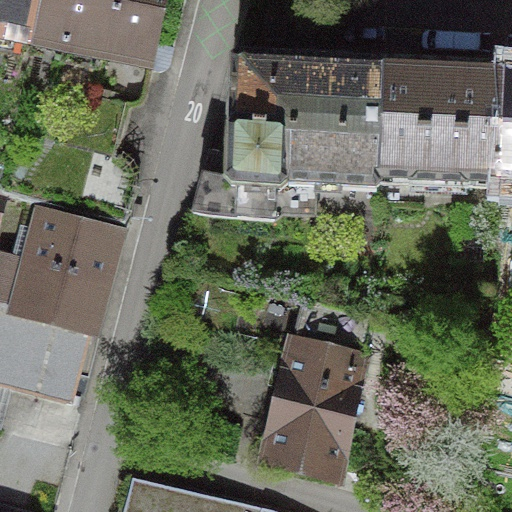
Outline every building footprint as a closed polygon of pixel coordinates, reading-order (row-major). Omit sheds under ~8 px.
[(29,44),(38,0),(0,0),(0,48),(21,53),(23,43),(29,44)] [(38,0),(29,44),(65,51),(63,61),(95,67),(97,59),(105,60),(106,56),(151,65),(164,0),(38,0)] [(296,59),(240,56),(232,64),(229,127),(228,127),(226,153),(210,149),(194,216),(201,217),(274,223),(283,216),(376,221),(378,186),(380,184),(380,183),(385,62),(379,62),(379,63),(352,61),(352,60),(324,59),(296,57),(296,59)] [(497,189),(502,68),(497,68),(441,65),(385,62),(380,183),(409,184),(409,186),(466,189),(466,187),(491,189),(497,189)] [(511,68),(508,68),(502,68),(497,189),(511,189),(511,68)] [(0,301),(20,307),(20,308),(94,327),(105,283),(117,238),(41,218),(36,237),(19,233),(17,242),(0,237),(0,301)] [(268,461),(336,478),(368,314),(306,299),(302,318),(279,313),(271,343),(294,349),(268,461)] [(0,386),(23,393),(72,405),(93,328),(94,327),(20,308),(20,307),(0,301),(0,386)] [(117,511),(279,511),(128,475),(117,511)]
